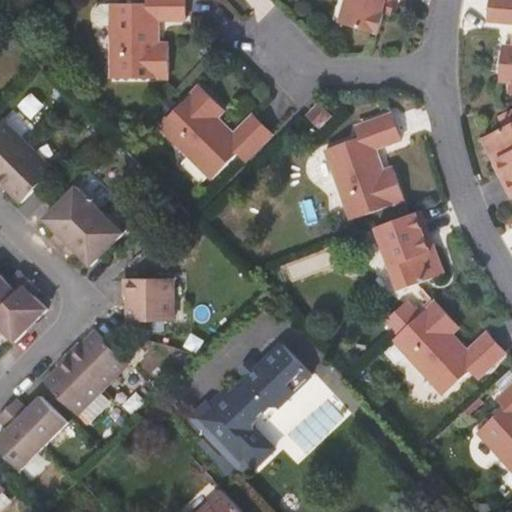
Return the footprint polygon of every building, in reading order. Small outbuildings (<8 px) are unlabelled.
[(184,0),(157,0),(148,0),(106,1),(98,8),(98,16),(104,23),(107,24),(112,23),(112,58),(112,77),(168,77),(168,42),(158,43),(158,19),(185,19),(184,0)] [(350,0),(345,22),(382,32),(383,29),(387,11),(385,11),(387,0),(350,0)] [(396,0),(387,0),(385,11),(387,11),(393,13),(395,7),(396,0)] [(511,0),(492,0),(491,19),(511,21),(511,43),(506,44),(501,78),(511,79),(511,99),(511,107),(511,106),(511,0)] [(246,147),(253,155),(262,146),(272,135),(253,116),(234,135),(219,121),(219,120),(218,119),(219,118),(220,117),(224,113),(224,112),(214,102),(200,87),(161,127),(214,179),(239,154),(246,147)] [(309,115),(321,127),(334,114),(323,102),(309,115)] [(504,159),(511,174),(511,106),(511,107),(501,109),(510,127),(486,138),(498,162),(504,159)] [(392,112),(367,122),(371,131),(361,134),(328,147),(355,219),(406,200),(396,171),(394,168),(388,170),(385,170),(377,149),(403,139),(392,112)] [(0,174),(29,145),(31,143),(6,117),(0,122),(0,174)] [(358,126),(361,134),(371,131),(367,122),(358,126)] [(22,201),(56,167),(31,143),(29,145),(0,174),(0,184),(4,189),(7,186),(22,201)] [(239,154),(247,161),(253,155),(246,147),(239,154)] [(511,190),(511,174),(504,159),(498,162),(511,190)] [(101,209),(78,186),(67,197),(58,206),(46,218),(58,231),(52,237),(63,247),(101,209)] [(53,202),(58,206),(67,197),(63,193),(53,202)] [(114,245),(125,233),(101,209),(63,247),(75,259),(80,254),(92,266),(104,254),(114,245)] [(436,247),(422,211),(416,213),(430,250),(436,247)] [(445,273),(436,247),(430,250),(416,213),(376,228),(400,290),(445,273)] [(384,248),(376,228),(362,233),(368,250),(372,251),(384,248)] [(118,250),(114,245),(104,254),(109,259),(118,250)] [(0,310),(31,279),(21,270),(8,282),(0,273),(0,310)] [(134,321),(181,317),(178,276),(127,280),(128,294),(132,294),(134,321)] [(31,279),(0,310),(0,324),(17,341),(50,308),(36,296),(42,291),(31,279)] [(460,328),(436,302),(395,340),(446,395),(473,370),(480,364),(487,371),(506,353),(488,333),(468,351),(453,335),(460,328)] [(390,327),(395,333),(406,324),(400,318),(390,327)] [(80,344),(70,354),(107,390),(132,365),(98,332),(83,347),(80,344)] [(193,418),(238,465),(265,439),(256,431),(257,420),(271,407),(281,407),(283,407),(288,401),(289,400),(290,390),(287,387),(287,385),(307,366),(286,344),(261,368),(253,360),(243,370),(250,379),(232,395),(228,391),(212,406),(209,402),(193,418)] [(82,415),(107,390),(70,354),(59,364),(62,367),(48,382),(82,415)] [(480,377),(487,371),(480,364),(473,370),(480,377)] [(479,428),(511,464),(511,385),(506,391),(511,397),(505,404),(479,428)] [(19,398),(9,408),(47,446),(70,424),(37,391),(24,403),(19,398)] [(499,398),(505,404),(511,397),(506,391),(499,398)] [(166,413),(156,402),(142,415),(153,426),(166,413)] [(0,427),(0,447),(23,470),(47,446),(9,408),(0,416),(0,422),(2,425),(0,427)] [(276,452),(265,439),(238,465),(243,470),(253,462),(258,468),(276,452)] [(243,511),(226,493),(205,511),(243,511)]
